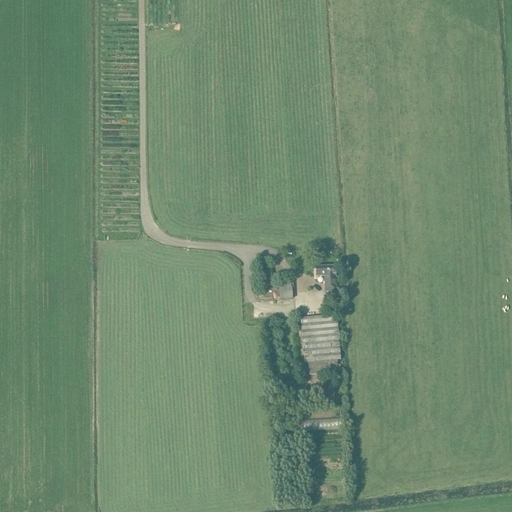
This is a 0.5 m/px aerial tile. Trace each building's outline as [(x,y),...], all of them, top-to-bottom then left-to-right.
[(337,293),(336,288),(336,267),(316,268),(316,277),(324,277),(325,293),(337,293)] [(260,286),(272,286),(276,286),(276,276),(272,276),(272,268),(260,268),(260,276),(259,276),(260,286)] [(295,281),(280,282),(281,300),(295,299),(295,281)] [(305,363),(308,363),(309,376),(338,374),(338,371),(341,371),(341,365),(338,365),(338,361),(342,360),(338,315),(302,318),(305,363)] [(335,400),(334,382),(322,382),(322,400),(335,400)] [(304,429),(321,429),(321,420),(314,420),(304,420),(304,429)]
